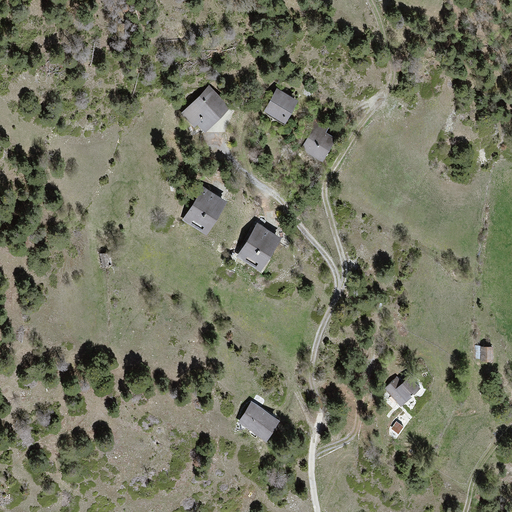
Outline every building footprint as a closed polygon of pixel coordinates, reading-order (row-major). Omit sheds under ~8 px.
[(209,89),(187,112),(205,130),(227,107),(209,89)] [(284,122),(296,102),(278,92),(267,111),(284,122)] [(303,149),(322,160),(334,140),(323,133),(327,127),(318,122),(303,149)] [(204,190),(186,218),(207,231),(225,202),(204,190)] [(258,226),(240,255),(261,268),(279,239),(258,226)] [(494,347),(479,346),(478,358),(493,358),(494,347)] [(397,379),(385,389),(401,406),(420,388),(411,378),(403,385),(397,379)] [(253,403),(241,425),(273,441),(284,419),(253,403)]
